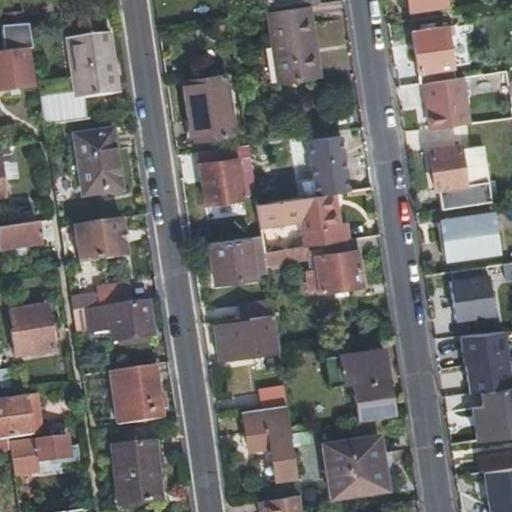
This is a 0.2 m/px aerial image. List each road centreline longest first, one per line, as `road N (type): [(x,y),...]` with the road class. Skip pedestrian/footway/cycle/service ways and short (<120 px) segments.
road 1 (residential): [(364,0),(440,511)]
road 2 (residential): [(136,0),(212,511)]
